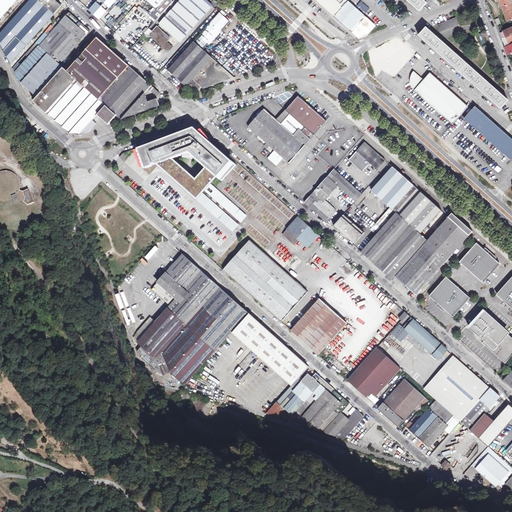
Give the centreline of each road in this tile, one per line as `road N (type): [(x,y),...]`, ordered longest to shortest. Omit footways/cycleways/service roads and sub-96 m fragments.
road 1 (residential): [(87,160),(431,464),(459,483),(511,496)]
road 2 (residential): [(511,397),(186,107)]
road 3 (track): [(212,511),(198,494),(149,465),(53,292),(0,224)]
road 4 (residential): [(312,74),(511,246)]
road 5 (secondary): [(339,77),(511,226)]
road 6 (secondary): [(493,198),(353,66)]
road 7 (residential): [(441,475),(264,416)]
road 8 (unclassified): [(0,451),(105,483),(153,511)]
road 9 (residential): [(65,0),(186,107)]
road 10 (residential): [(399,27),(511,130)]
